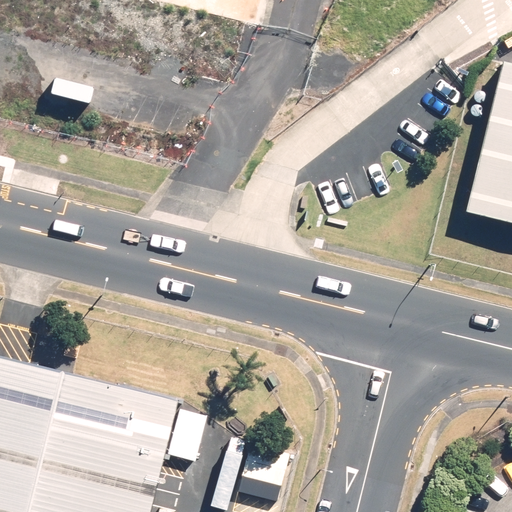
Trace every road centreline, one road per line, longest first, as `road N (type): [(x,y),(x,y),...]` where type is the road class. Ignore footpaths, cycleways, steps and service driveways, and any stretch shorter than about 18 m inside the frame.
road 1 (secondary): [(387,327),(0,232)]
road 2 (unclassified): [(387,327),(343,511)]
road 3 (secondary): [(511,351),(387,327)]
